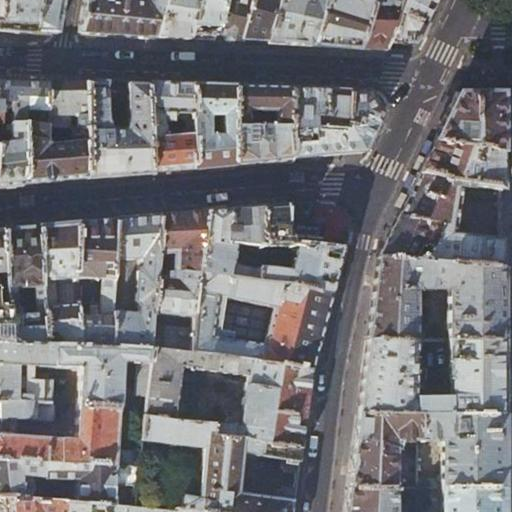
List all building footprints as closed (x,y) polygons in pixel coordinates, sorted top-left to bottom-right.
[(0,0),(0,29),(32,32),(34,0),(0,0)] [(60,0),(34,0),(32,32),(41,33),(54,33),(58,11),(58,10),(60,0)] [(82,0),(76,31),(76,33),(110,35),(112,35),(153,38),(162,0),(82,0)] [(196,0),(162,0),(153,38),(167,38),(186,40),(188,35),(196,0)] [(196,0),(188,35),(200,35),(213,36),(214,36),(223,0),(196,0)] [(213,42),(226,42),(239,43),(251,43),(266,44),(276,0),(223,0),(214,36),(213,42)] [(276,0),(266,44),(285,45),(311,47),(322,0),(276,0)] [(372,0),(322,0),(311,47),(331,48),(358,49),(372,0)] [(383,51),(386,43),(399,2),(391,0),(372,0),(358,49),(369,50),(383,51)] [(434,0),(391,0),(399,2),(386,43),(387,43),(400,43),(413,43),(429,11),(434,0)] [(18,80),(0,79),(0,102),(11,103),(11,124),(23,125),(44,128),(46,128),(45,81),(26,80),(18,80)] [(65,82),(45,81),(46,128),(57,129),(84,131),(83,82),(65,82)] [(147,137),(145,84),(94,82),(83,82),(84,131),(85,180),(121,177),(149,174),(147,137)] [(189,135),(189,85),(166,84),(145,84),(147,137),(149,174),(168,172),(191,170),(189,135)] [(231,86),(224,86),(212,86),(189,85),(189,135),(191,170),(211,169),(232,167),(231,120),(231,118),(231,86)] [(256,87),(231,86),(231,118),(248,118),(248,125),(262,125),(266,111),(287,112),(288,90),(288,88),(256,87)] [(289,90),(288,90),(287,112),(286,128),(287,128),(343,131),(343,128),(347,91),(334,91),(302,90),(289,90)] [(357,91),(347,91),(343,128),(365,118),(375,123),(377,118),(380,113),(367,92),(357,91)] [(397,213),(376,257),(423,261),(500,269),(500,241),(452,233),(459,185),(500,191),(499,167),(499,115),(499,94),(455,94),(439,127),(397,213)] [(0,124),(11,124),(11,103),(0,102),(0,124)] [(286,128),(287,112),(266,111),(262,125),(248,125),(248,118),(231,118),(231,120),(232,167),(258,164),(290,161),(289,158),(287,128),(286,128)] [(362,149),(375,123),(365,118),(343,128),(343,131),(287,128),(289,158),(291,158),(330,154),(361,151),(362,149)] [(11,124),(0,124),(0,187),(6,187),(21,186),(23,125),(11,124)] [(44,128),(23,125),(21,186),(52,183),(85,180),(84,131),(57,129),(58,145),(47,146),(44,143),(44,128)] [(269,206),(260,206),(259,246),(288,245),(291,245),(291,237),(282,237),(283,204),(269,206)] [(284,204),(283,204),(282,237),(291,237),(291,245),(298,244),(342,248),(342,247),(315,227),(284,204)] [(208,211),(202,211),(198,242),(232,243),(238,244),(246,245),(259,246),(260,206),(247,208),(208,211)] [(174,214),(158,215),(153,266),(166,266),(166,255),(171,255),(169,278),(153,277),(149,314),(160,315),(190,318),(195,272),(198,242),(202,211),(174,214)] [(134,217),(114,219),(113,281),(110,313),(109,348),(149,350),(149,347),(147,347),(148,325),(149,314),(153,277),(153,266),(158,215),(134,217)] [(93,221),(75,222),(76,258),(77,279),(77,281),(77,286),(77,305),(88,305),(88,313),(84,319),(77,319),(77,347),(109,348),(110,313),(113,281),(114,219),(93,221)] [(55,224),(36,226),(41,282),(52,281),(56,281),(57,306),(77,305),(77,286),(77,281),(77,279),(76,258),(75,222),(55,224)] [(20,227),(1,229),(5,288),(9,344),(46,346),(43,307),(41,282),(36,226),(20,227)] [(232,243),(198,242),(195,272),(228,276),(229,265),(232,243)] [(298,244),(291,245),(288,245),(287,250),(294,252),(289,271),(256,266),(255,269),(229,265),(228,276),(285,284),(329,296),(333,281),(342,248),(298,244)] [(423,261),(376,257),(370,306),(366,340),(413,340),(414,289),(423,289),(423,261)] [(500,294),(500,269),(423,261),(423,289),(447,289),(448,340),(500,340),(500,331),(500,294)] [(309,370),(329,296),(285,284),(228,276),(195,272),(190,318),(189,330),(187,353),(309,370)] [(53,306),(52,281),(41,282),(43,307),(53,306)] [(5,288),(0,288),(0,344),(9,344),(5,288)] [(77,319),(77,305),(57,306),(53,306),(43,307),(46,346),(77,347),(77,319)] [(187,353),(189,330),(159,327),(160,315),(149,314),(148,325),(147,347),(149,347),(187,353)] [(450,415),(448,378),(422,377),(422,358),(414,358),(413,346),(422,346),(422,340),(413,340),(366,340),(360,381),(356,415),(416,415),(450,415)] [(448,378),(450,415),(500,415),(500,390),(500,340),(448,340),(448,378)] [(46,346),(9,344),(0,344),(0,459),(134,468),(136,452),(112,450),(115,417),(120,417),(123,421),(131,422),(133,419),(140,419),(141,417),(149,350),(109,348),(77,347),(46,346)] [(187,353),(149,347),(149,350),(141,417),(171,421),(177,368),(244,376),(238,427),(212,424),(212,425),(211,437),(299,448),(301,431),(304,402),(309,370),(187,353)] [(416,415),(356,415),(351,454),(346,488),(393,489),(393,443),(398,443),(398,440),(416,440),(416,415)] [(450,415),(416,415),(416,440),(441,440),(441,471),(435,478),(416,478),(416,488),(441,488),(501,488),(500,452),(500,415),(450,415)] [(171,421),(141,417),(140,419),(138,440),(201,448),(195,499),(180,497),(177,511),(291,511),(293,494),(294,489),(281,488),(276,491),(276,499),(236,493),(241,455),(280,460),(279,467),(284,471),(296,472),(299,448),(211,437),(212,425),(171,421)] [(132,484),(134,468),(0,459),(0,497),(4,498),(31,501),(33,484),(42,477),(59,478),(61,485),(59,503),(103,506),(111,507),(112,483),(132,484)] [(392,511),(393,489),(346,488),(343,511),(392,511)] [(500,511),(501,488),(441,488),(440,511),(500,511)] [(4,498),(0,497),(0,504),(5,508),(5,511),(102,511),(103,506),(59,503),(31,501),(4,498)]
